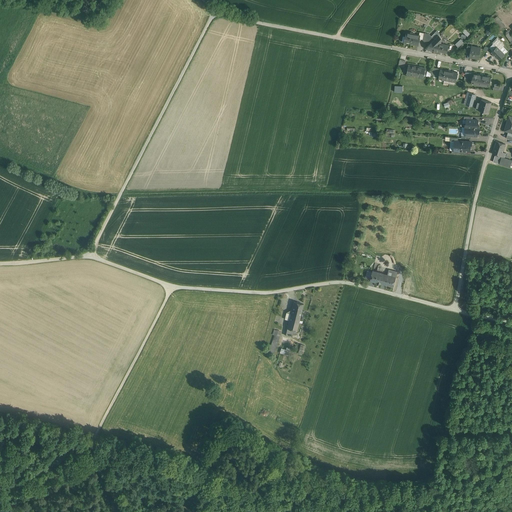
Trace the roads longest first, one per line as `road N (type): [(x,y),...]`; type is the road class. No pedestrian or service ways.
road 1 (unclassified): [(453,309),(341,282),(266,292),(182,288),(88,256)]
road 2 (unknown): [(244,19),(111,264)]
road 3 (unclassified): [(88,256),(215,9)]
road 4 (unclassified): [(215,9),(398,49)]
road 5 (track): [(172,285),(84,448)]
road 6 (unknown): [(0,504),(107,455),(138,511)]
road 7 (track): [(84,448),(227,511)]
road 8 (residential): [(475,204),(511,71)]
